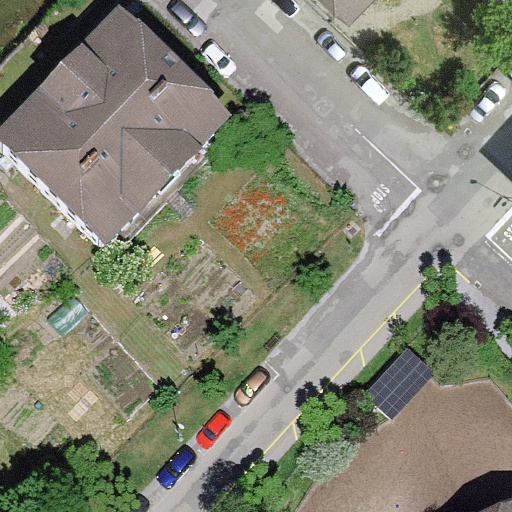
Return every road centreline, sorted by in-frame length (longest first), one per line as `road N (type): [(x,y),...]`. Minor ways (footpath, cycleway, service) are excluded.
road 1 (residential): [(455,211),(186,511)]
road 2 (residential): [(455,211),(232,0)]
